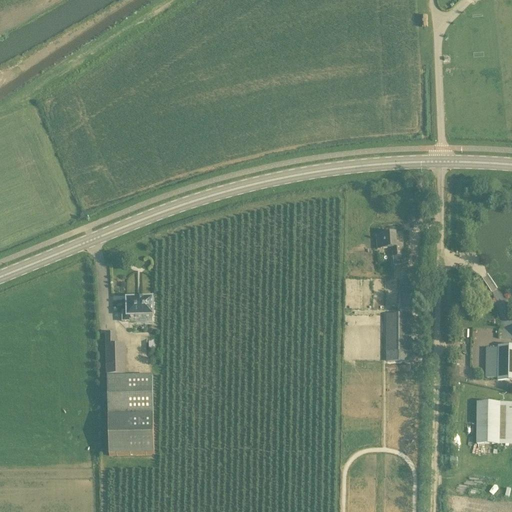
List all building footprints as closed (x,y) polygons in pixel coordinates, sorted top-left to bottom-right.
[(393,258),(404,257),(403,245),(396,246),(395,234),(383,236),(383,237),(376,237),(377,251),(384,251),(392,250),(393,258)] [(402,307),(415,307),(415,311),(423,312),(423,298),(415,298),(415,280),(402,280),(402,307)] [(122,323),(128,323),(128,318),(154,318),(153,299),(126,298),(127,313),(122,313),(122,323)] [(411,353),(411,316),(386,316),(386,353),(385,362),(411,363),(411,353)] [(118,346),(106,347),(107,377),(119,377),(118,346)] [(511,347),(498,348),(498,382),(511,381),(511,347)] [(109,458),(154,457),(152,376),(107,378),(108,417),(109,458)] [(499,405),(477,405),(477,445),(499,446),(499,405)]
